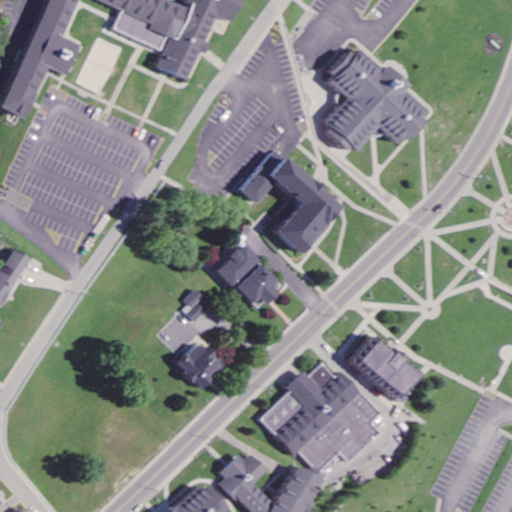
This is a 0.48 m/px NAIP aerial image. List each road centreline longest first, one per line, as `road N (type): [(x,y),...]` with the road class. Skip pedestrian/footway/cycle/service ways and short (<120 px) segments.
road 1 (secondary): [(120,511),(447,195),(511,88)]
road 2 (residential): [(0,405),(278,0)]
road 3 (residential): [(447,511),(492,419),(511,412)]
